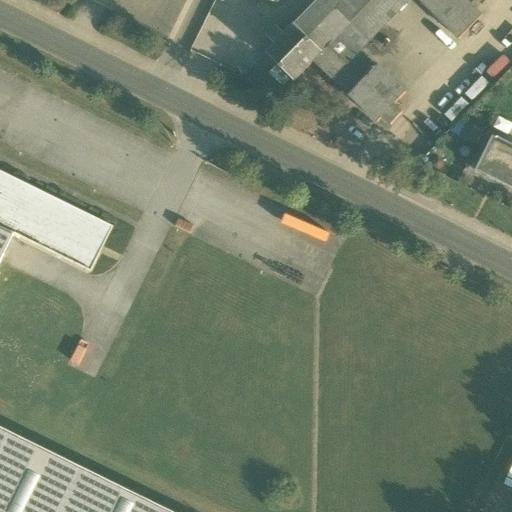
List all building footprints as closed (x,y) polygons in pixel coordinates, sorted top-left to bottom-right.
[(342,32),(350,24),(330,5),(324,0),(317,0),(296,22),(294,25),(322,53),(342,32)] [(350,24),(366,8),(357,0),(333,0),(330,5),(350,24)] [(360,50),(408,0),(373,0),(366,8),(350,24),(342,32),(360,50)] [(357,0),(366,8),(373,0),(357,0)] [(417,0),(458,40),(481,16),(465,0),(417,0)] [(266,53),(294,81),(314,61),(322,53),(294,25),(284,34),(274,44),(266,53)] [(266,36),(274,44),(284,34),(276,27),(266,36)] [(314,61),(349,94),(377,66),(360,50),(342,32),(322,53),(314,61)] [(349,94),(377,122),(405,93),(377,66),(349,94)] [(475,170),(511,187),(511,143),(492,134),(475,170)] [(14,235),(90,272),(113,227),(0,171),(0,227),(14,234),(14,235)] [(14,234),(0,227),(0,263),(14,235),(14,234)] [(172,511),(0,427),(0,511),(172,511)]
